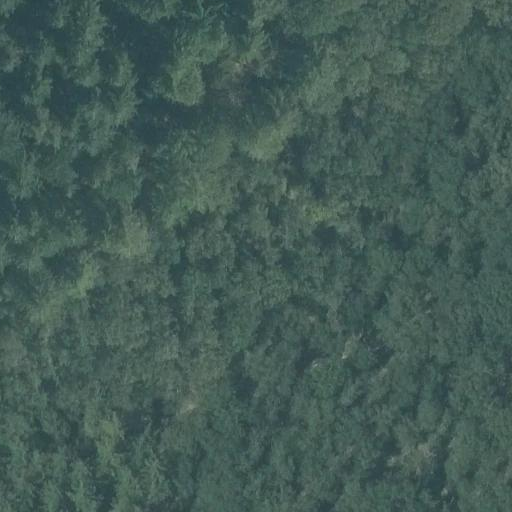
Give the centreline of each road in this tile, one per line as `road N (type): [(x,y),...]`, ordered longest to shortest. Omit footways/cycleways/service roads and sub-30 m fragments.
road 1 (track): [(148,511),(152,424),(409,327),(511,306)]
road 2 (track): [(0,169),(241,0)]
road 3 (track): [(152,424),(0,478)]
